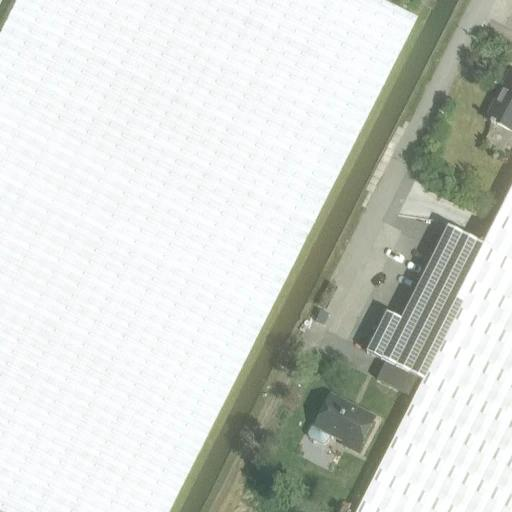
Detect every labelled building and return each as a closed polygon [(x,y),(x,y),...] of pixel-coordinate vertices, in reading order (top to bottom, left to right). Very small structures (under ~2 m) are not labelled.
[(16,0),(16,1),(0,33),(0,511),(168,511),(317,215),(416,21),(374,0),(16,0)] [(511,134),(511,76),(497,104),(495,103),(486,121),(511,134)] [(422,383),(412,403),(399,428),(357,511),(511,511),(511,190),(483,247),(459,296),(464,299),(422,383)] [(367,354),(385,364),(422,383),(464,299),(459,296),(483,247),(449,229),(402,322),(387,314),(367,354)] [(375,385),(412,403),(422,383),(385,364),(375,385)] [(356,455),(372,423),(348,411),(349,409),(330,399),(315,429),(311,427),(306,436),(308,440),(321,447),(325,445),(330,436),(346,444),(344,449),(356,455)]
